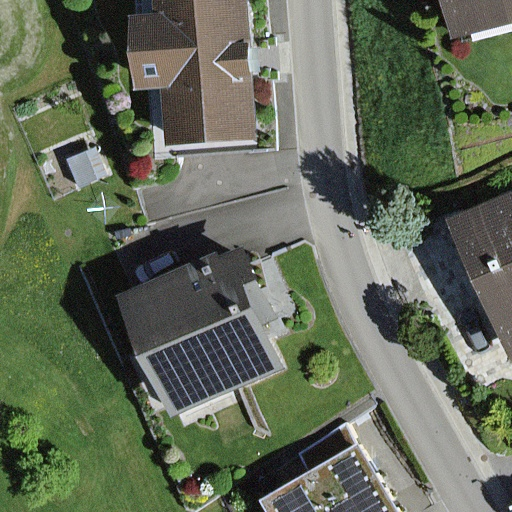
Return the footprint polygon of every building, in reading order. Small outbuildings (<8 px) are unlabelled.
[(248,0),(155,0),(156,14),(132,16),(137,92),(162,90),(166,148),(259,142),(254,73),(261,73),(260,48),(252,49),(248,0)] [(511,0),(442,0),(453,40),(511,24),(511,0)] [(511,192),(448,222),(511,361),(511,192)] [(243,240),(117,296),(172,418),(285,367),(265,324),(278,318),(243,240)] [(502,381),(487,356),(459,372),(474,397),(502,381)] [(401,511),(350,424),(298,454),(310,474),(262,501),(268,511),(401,511)]
